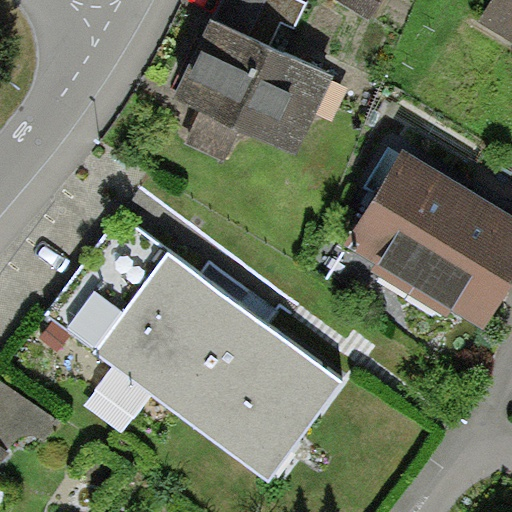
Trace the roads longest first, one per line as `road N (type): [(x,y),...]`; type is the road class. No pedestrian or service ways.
road 1 (tertiary): [(0,167),(120,0)]
road 2 (residential): [(420,511),(463,456),(511,446)]
